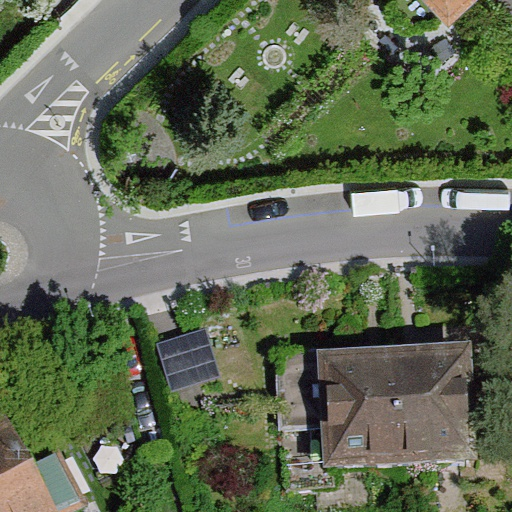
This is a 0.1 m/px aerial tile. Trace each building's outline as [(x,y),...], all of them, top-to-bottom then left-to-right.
[(395,0),(396,5),(411,20),(432,19),(448,5),(443,0),(395,0)] [(315,372),(323,372),(322,358),(280,360),(289,495),(319,494),(318,474),(315,372)] [(464,366),(397,370),(402,471),(471,467),(464,366)] [(323,372),(315,372),(318,474),(402,471),(397,370),(323,372)] [(4,440),(0,442),(0,511),(42,511),(26,481),(4,440)] [(57,465),(26,481),(42,511),(74,511),(81,509),(57,465)]
